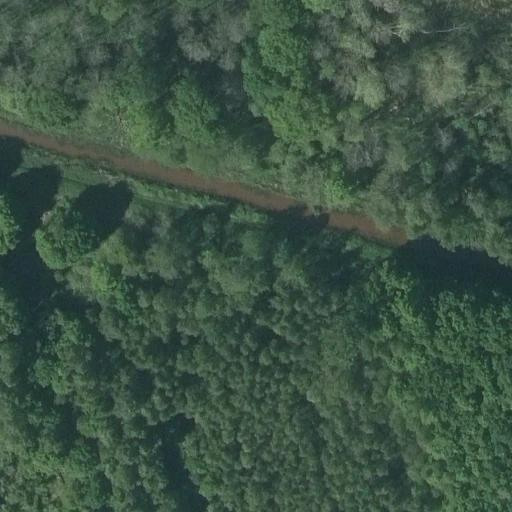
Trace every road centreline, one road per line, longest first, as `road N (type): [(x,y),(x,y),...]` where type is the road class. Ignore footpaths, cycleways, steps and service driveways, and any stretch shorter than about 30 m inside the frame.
road 1 (track): [(0,102),(511,242)]
road 2 (track): [(511,292),(0,154)]
